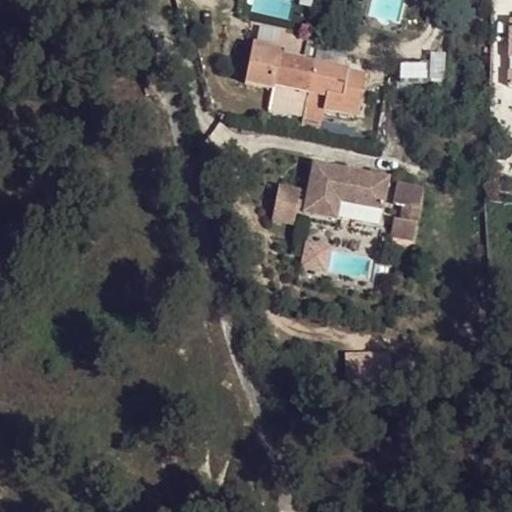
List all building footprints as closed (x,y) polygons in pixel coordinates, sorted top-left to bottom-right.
[(353,114),(362,73),(347,71),(347,67),(281,54),(281,45),(250,38),(241,82),(268,89),(264,107),(301,116),(306,90),(322,92),(319,107),(353,114)] [(370,208),(377,178),(312,166),(302,214),(337,220),(341,203),(370,208)] [(383,210),(388,180),(377,178),(370,208),(383,210)] [(412,241),(417,189),(406,187),(400,240),(412,241)] [(279,192),(271,225),(293,228),(301,195),(279,192)]
